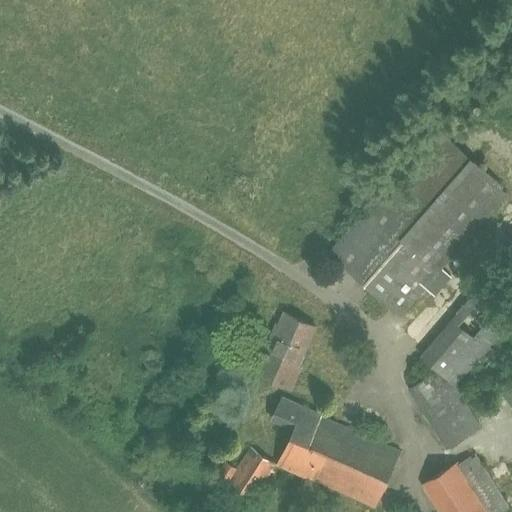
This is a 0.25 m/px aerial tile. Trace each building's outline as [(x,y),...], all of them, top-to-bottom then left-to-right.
[(400,314),(506,192),(436,131),(329,252),(400,314)] [(313,263),(307,272),(328,285),(334,276),(313,263)] [(511,318),(511,314),(478,286),(419,355),(456,385),(511,318)] [(297,365),(315,326),(285,312),(277,332),(274,330),(265,351),(267,352),(259,370),(278,378),(286,360),(297,365)] [(320,415),(281,398),(271,420),(294,430),(279,463),(317,479),(325,462),(306,454),(320,416),(320,415)] [(399,451),(320,416),(306,454),(325,462),(317,479),(376,505),(399,451)] [(426,426),(440,449),(448,444),(434,421),(426,426)] [(218,473),(229,481),(254,498),(276,463),(251,447),(238,467),(226,460),(218,473)] [(475,452),(459,462),(458,460),(455,461),(421,483),(439,511),(502,511),(510,507),(475,452)]
